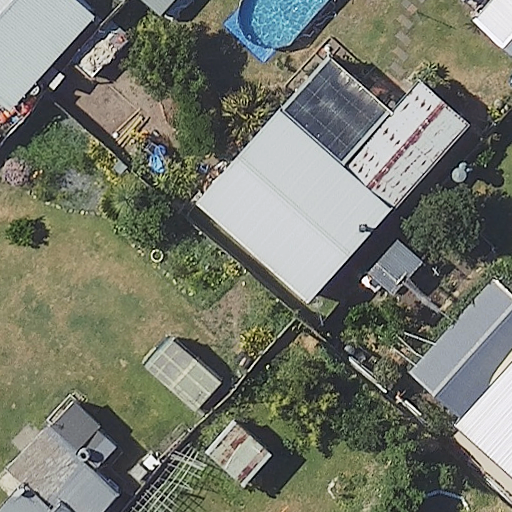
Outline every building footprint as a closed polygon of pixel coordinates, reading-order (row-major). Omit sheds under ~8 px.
[(110,17),(91,0),(0,0),(0,90),(26,113),(110,17)] [(156,0),(174,16),(187,0),(156,0)] [(370,0),(288,0),(338,40),(370,0)] [(511,0),(510,0),(491,23),(511,40),(511,0)] [(62,97),(107,138),(134,109),(88,69),(62,97)] [(361,170),(414,215),(486,127),(435,85),(361,170)] [(361,170),(297,116),(216,211),(332,310),(414,215),(361,170)] [(479,273),(439,234),(387,287),(426,326),(479,273)] [(511,276),(419,379),(511,461),(511,276)] [(231,383),(184,343),(162,369),(209,408),(231,383)] [(245,426),(223,452),(262,485),(284,458),(245,426)] [(61,511),(34,489),(14,511),(61,511)]
